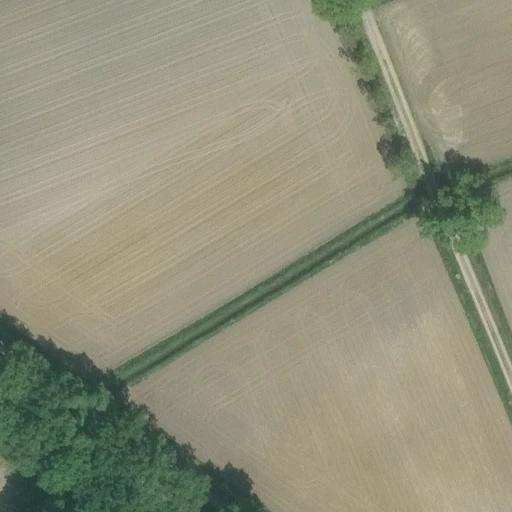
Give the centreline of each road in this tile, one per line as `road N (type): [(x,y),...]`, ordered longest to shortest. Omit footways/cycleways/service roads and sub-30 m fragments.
road 1 (track): [(364,0),(511,371)]
road 2 (secondary): [(171,511),(0,388)]
